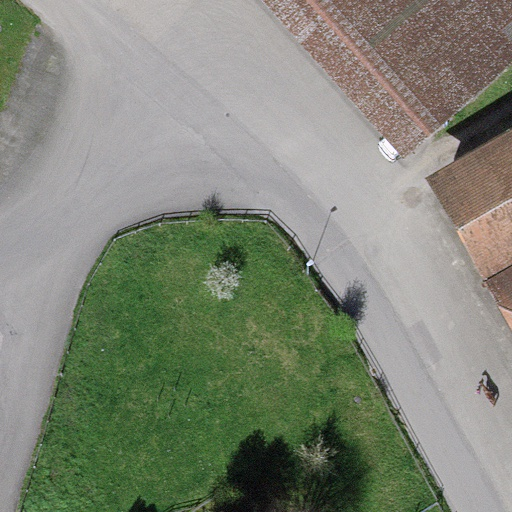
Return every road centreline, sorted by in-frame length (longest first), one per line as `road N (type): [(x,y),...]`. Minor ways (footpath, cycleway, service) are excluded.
road 1 (unclassified): [(479,511),(374,315),(279,196),(123,45),(61,0)]
road 2 (unknown): [(208,127),(0,193)]
